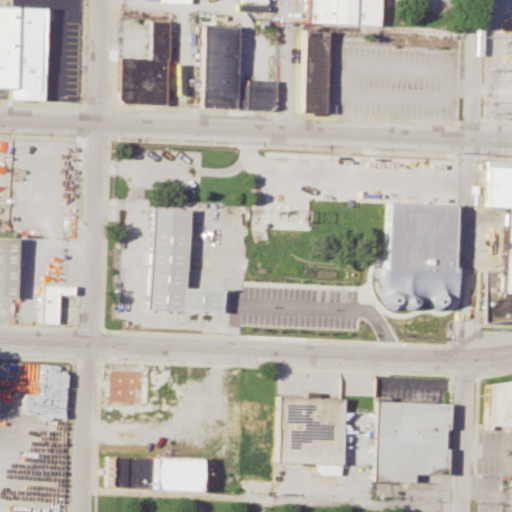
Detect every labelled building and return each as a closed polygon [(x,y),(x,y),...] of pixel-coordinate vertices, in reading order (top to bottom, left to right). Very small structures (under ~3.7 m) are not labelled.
[(306,0),(379,0),(379,26),(306,23),(306,0)] [(0,88),(8,89),(7,100),(37,101),(40,6),(0,4),(0,88)] [(117,99),(122,105),(163,105),(167,23),(150,23),(148,59),(118,58),(117,99)] [(198,108),(266,111),(274,106),(273,81),(246,80),(246,84),(234,84),(236,27),(201,25),(198,108)] [(302,30),(325,31),(322,114),(299,113),(302,30)] [(415,50),(455,52),(453,84),(413,82),(415,50)] [(478,323),(511,319),(511,167),(484,166),(482,207),(503,209),(499,272),(481,270),(478,323)] [(453,205),(384,202),(382,269),(377,268),(376,305),(449,308),(453,205)] [(183,210),(148,208),(144,310),(218,313),(219,290),(179,289),(183,210)] [(0,297),(15,298),(17,239),(0,238),(0,297)] [(39,323),(56,324),(57,295),(73,295),(73,286),(41,285),(39,323)] [(104,407),(105,365),(170,367),(169,409),(104,407)] [(511,423),(481,423),(484,384),(511,380),(511,423)] [(273,462),(311,464),(311,468),(316,476),(337,477),(340,399),(275,397),(273,462)] [(371,400),(446,404),(443,473),(411,474),(410,481),(368,479),(371,400)] [(242,409),(273,410),(270,476),(239,474),(242,409)] [(103,487),(197,493),(198,458),(150,456),(150,459),(104,457),(103,487)]
